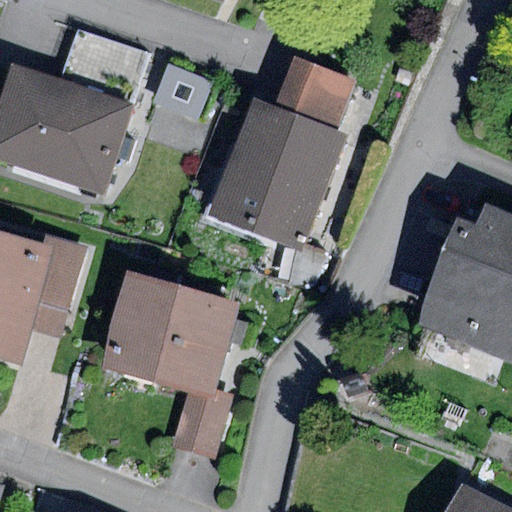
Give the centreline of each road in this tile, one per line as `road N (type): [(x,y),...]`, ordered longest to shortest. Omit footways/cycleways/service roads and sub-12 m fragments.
road 1 (residential): [(254,511),(280,397),(298,359),(368,267),(487,0)]
road 2 (residential): [(73,0),(205,45)]
